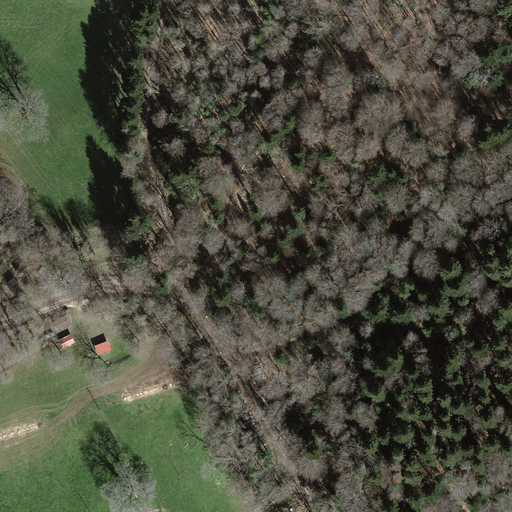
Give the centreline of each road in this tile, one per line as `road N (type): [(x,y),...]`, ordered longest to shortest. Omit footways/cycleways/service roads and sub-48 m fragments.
road 1 (track): [(0,327),(76,297),(135,292),(221,355),(279,351),(416,268),(511,229)]
road 2 (track): [(153,305),(164,19),(179,0)]
road 3 (track): [(221,355),(288,472),(326,511)]
